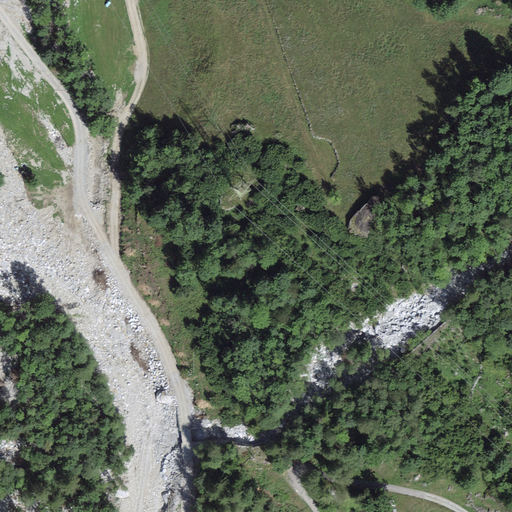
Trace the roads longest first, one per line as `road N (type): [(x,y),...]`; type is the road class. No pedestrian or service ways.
road 1 (unclassified): [(185,511),(181,412),(85,205),(74,112),(0,12)]
road 2 (track): [(317,511),(296,482),(299,471),(432,498),(460,511)]
road 3 (track): [(134,0),(139,89),(109,138),(80,162)]
road 4 (track): [(261,0),(310,140)]
